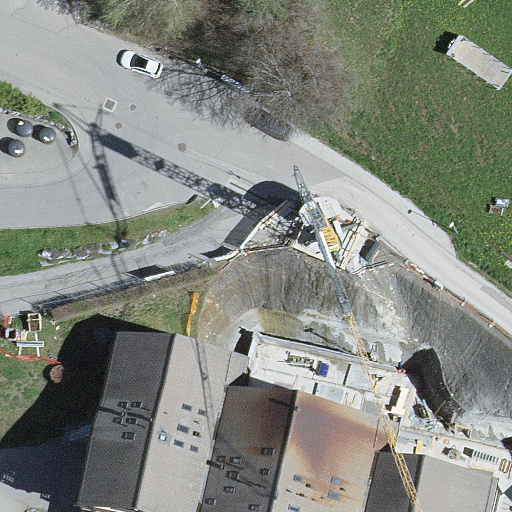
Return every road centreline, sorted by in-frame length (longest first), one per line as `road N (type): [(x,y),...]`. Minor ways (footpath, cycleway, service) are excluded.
road 1 (residential): [(511,332),(359,213),(170,107)]
road 2 (residential): [(170,107),(143,163),(104,199),(0,208)]
road 3 (residential): [(170,107),(0,36)]
